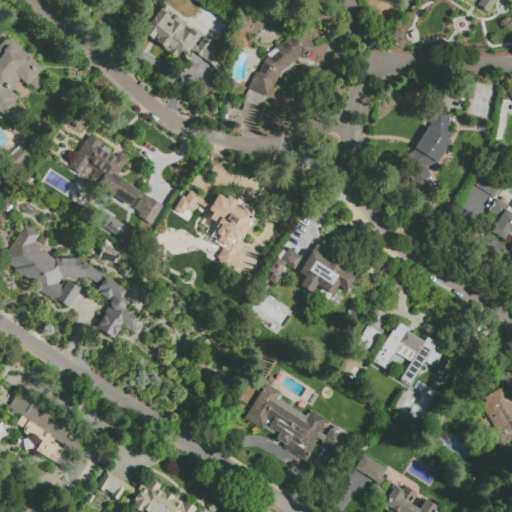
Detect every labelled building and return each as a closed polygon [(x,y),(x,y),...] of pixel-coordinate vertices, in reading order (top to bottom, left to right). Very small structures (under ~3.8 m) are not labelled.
[(495,0),(488,13),(477,6),(480,0),(495,0)] [(142,32),(161,7),(171,15),(169,17),(172,19),(173,17),(185,26),(183,28),(188,32),(190,30),(199,37),(194,44),(197,46),(204,37),(213,44),(211,45),(214,48),(216,46),(220,49),(218,51),(223,55),(213,67),(190,49),(186,55),(181,51),(175,58),(142,32)] [(266,54),(310,22),(320,35),(311,42),(309,40),(308,42),(314,50),(300,60),(299,58),(280,72),(268,98),(248,89),(255,72),(257,73),(266,54)] [(0,44),(4,40),(12,40),(21,48),(20,49),(42,68),(35,75),(42,81),(42,83),(37,89),(34,89),(28,83),(26,86),(19,80),(10,90),(18,98),(14,102),(15,102),(15,108),(13,111),(17,115),(11,122),(3,115),(1,118),(0,117),(0,44)] [(413,150),(427,127),(429,129),(430,115),(449,115),(448,140),(449,141),(436,163),(426,168),(430,176),(429,177),(434,188),(418,195),(400,157),(414,150),(413,150)] [(67,169),(69,166),(68,165),(73,158),(74,159),(76,154),(75,154),(84,140),(85,141),(89,135),(102,143),(99,146),(102,148),(103,146),(110,151),(109,153),(115,156),(116,155),(119,155),(125,158),(125,163),(116,175),(140,191),(140,192),(162,207),(150,225),(135,215),(137,212),(132,209),(138,200),(136,198),(129,208),(110,196),(112,192),(91,178),(95,171),(87,166),(79,177),(67,169)] [(490,231),(496,222),(485,215),(476,229),(455,216),(464,201),(462,200),(472,183),(475,185),(482,175),(501,187),(494,197),(511,208),(511,235),(508,233),(503,240),(490,231)] [(217,194),(225,199),(227,196),(236,201),(237,200),(247,206),(246,208),(254,213),(246,225),(248,226),(243,234),(244,235),(241,241),(245,243),(236,256),(235,255),(228,266),(225,264),(223,266),(217,262),(218,260),(216,258),(222,248),(216,244),(214,247),(207,241),(210,236),(205,233),(208,228),(200,223),(208,211),(195,203),(190,212),(185,209),(181,215),(172,209),(181,195),(185,198),(189,191),(199,198),(198,199),(210,206),(217,194)] [(122,241),(130,229),(104,213),(97,225),(122,241)] [(120,297),(121,298),(123,300),(124,303),(124,305),(143,318),(132,334),(121,326),(112,340),(95,328),(104,314),(103,313),(107,307),(108,308),(109,307),(109,305),(109,302),(94,292),(98,287),(86,279),(61,278),(58,284),(63,287),(67,281),(80,289),(68,308),(56,301),(56,302),(27,284),(29,281),(12,270),(13,268),(2,261),(24,225),(39,234),(34,243),(42,248),(40,252),(53,259),(53,258),(79,259),(79,264),(87,265),(125,289),(120,297)] [(295,274),(313,243),(332,255),(330,259),(357,275),(346,295),(337,290),(332,298),(315,288),(311,294),(295,285),(300,277),(295,274)] [(97,259),(101,245),(111,247),(110,250),(119,252),(116,265),(97,259)] [(293,270),(300,257),(280,247),(264,279),(274,284),(283,266),(293,270)] [(371,361),(391,329),(393,330),(398,322),(409,329),(408,332),(423,342),(425,339),(435,346),(434,347),(440,351),(431,366),(425,362),(409,386),(399,379),(409,362),(395,353),(384,370),(371,361)] [(368,325),(380,333),(364,358),(352,350),(368,325)] [(330,429),(331,429),(332,426),(336,429),(337,427),(350,435),(349,437),(353,439),(340,458),(319,445),(321,443),(316,440),(313,444),(315,445),(304,463),(273,443),(278,433),(266,425),(261,432),(242,420),(265,384),(282,395),(279,399),(305,415),(307,412),(308,413),(310,410),(326,420),(321,428),(327,432),(330,429)] [(511,400),(511,401),(511,437),(505,442),(511,454),(492,466),(486,455),(492,452),(491,450),(498,446),(485,424),(489,421),(478,401),(502,387),(510,401),(511,400)] [(405,388),(415,394),(412,399),(415,400),(404,418),(394,412),(395,410),(392,408),(405,388)] [(30,433),(29,434),(27,435),(26,435),(24,434),(23,433),(22,431),(22,430),(23,429),(15,424),(20,416),(7,408),(18,392),(53,414),(51,417),(71,430),(62,445),(54,440),(52,442),(63,449),(54,464),(35,451),(41,441),(30,433)] [(363,455),(386,470),(381,477),(385,480),(380,487),(353,470),(363,455)] [(132,497),(123,491),(117,501),(110,496),(111,494),(104,489),(102,492),(95,487),(105,471),(136,491),(142,481),(147,484),(149,480),(159,486),(156,490),(158,491),(158,490),(163,493),(164,491),(175,497),(174,499),(182,504),(184,501),(196,509),(193,511),(145,511),(140,509),(138,511),(129,506),(131,503),(129,502),(132,497)] [(393,511),(382,504),(395,485),(402,490),(404,486),(417,495),(411,505),(418,510),(425,499),(436,507),(432,511),(393,511)]
